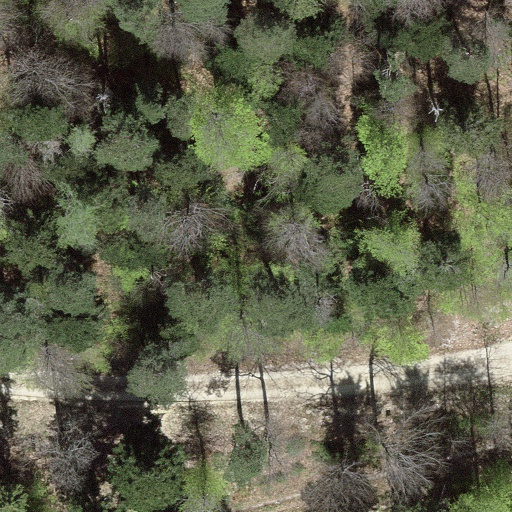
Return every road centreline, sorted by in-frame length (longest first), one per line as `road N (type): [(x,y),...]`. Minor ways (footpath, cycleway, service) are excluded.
road 1 (track): [(511,377),(0,347)]
road 2 (track): [(511,424),(190,511)]
